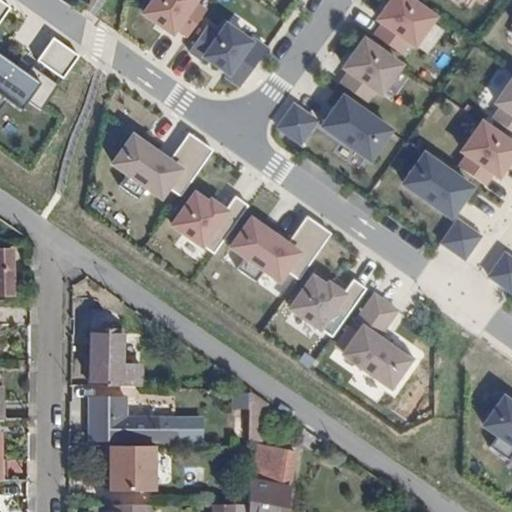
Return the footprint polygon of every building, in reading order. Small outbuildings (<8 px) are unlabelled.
[(200,4),(193,0),(161,0),(147,20),(175,40),(178,35),(190,43),(209,17),(197,9),(200,4)] [(400,0),(382,26),(386,29),(378,41),(404,59),(412,47),(417,51),(437,24),(403,0),(400,0)] [(0,34),(14,15),(0,5),(0,34)] [(230,68),(227,72),(242,83),(269,45),(254,35),(252,38),(229,22),(223,31),(211,22),(193,47),(206,56),(208,53),(230,68)] [(56,46),(41,67),(67,85),(82,64),(56,46)] [(402,72),(367,47),(347,74),(353,78),(344,90),(369,108),(378,95),(383,99),(402,72)] [(0,118),(2,120),(10,108),(25,117),(31,108),(44,117),(62,93),(36,74),(31,81),(0,60),(0,118)] [(511,90),(499,109),(504,112),(495,124),(511,136),(511,90)] [(393,137),(346,104),(325,132),(373,166),(393,137)] [(302,150),(318,127),(296,112),(280,134),(302,150)] [(511,148),(485,129),(465,157),(470,160),(461,173),(488,191),(496,179),(501,182),(511,166),(511,148)] [(117,170),(131,180),(122,192),(141,206),(150,193),(164,203),(170,194),(184,203),(216,157),(192,140),(172,169),(136,143),(117,170)] [(474,194),(427,161),(406,190),(453,223),(474,194)] [(214,207),(211,211),(197,201),(176,232),(217,261),(251,212),(238,203),(228,218),(214,207)] [(249,264),(240,275),(259,289),(267,277),(282,287),(288,277),(301,286),(334,240),(310,223),(290,251),(253,226),(234,254),(249,264)] [(467,265),(483,243),(460,227),(444,249),(467,265)] [(0,295),(14,296),(14,250),(0,250),(0,295)] [(511,296),(511,262),(508,260),(492,283),(511,296)] [(315,284),(293,315),(335,344),(369,295),(356,286),(345,301),(331,291),(329,294),(315,284)] [(347,361),(394,393),(412,368),(415,363),(396,349),(393,354),(381,345),(401,317),(378,301),(357,330),(365,335),(347,361)] [(142,366),(122,365),(123,330),(91,328),(88,386),(141,388),(142,366)] [(249,416),(249,409),(249,391),(234,390),(234,416),(249,416)] [(249,440),(261,442),(268,403),(249,391),(249,409),(249,416),(249,440)] [(87,398),(87,441),(154,441),(154,446),(158,446),(199,446),(198,420),(126,420),(126,399),(87,398)] [(502,441),(494,453),(511,465),(511,407),(507,403),(488,431),(502,441)] [(110,491),(153,491),(154,448),(157,448),(158,446),(154,446),(106,446),(106,462),(110,462),(110,473),(110,491)] [(287,489),(289,490),(296,452),(259,446),(253,480),(249,479),(249,504),(284,505),(287,489)]
